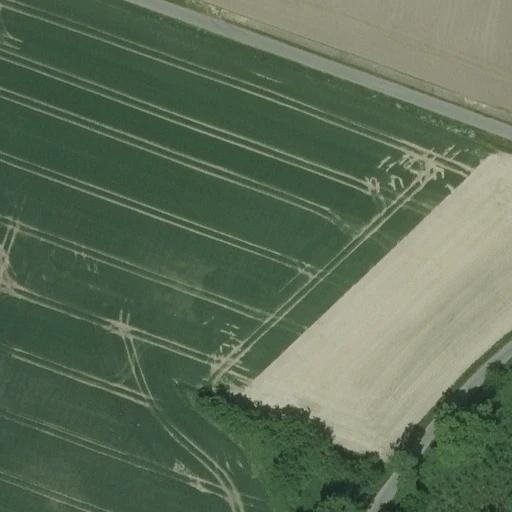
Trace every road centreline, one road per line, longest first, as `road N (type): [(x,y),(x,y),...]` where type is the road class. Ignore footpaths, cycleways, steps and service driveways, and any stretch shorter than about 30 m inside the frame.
road 1 (unclassified): [(132,0),(511,137)]
road 2 (unclassified): [(375,511),(442,418),(511,358)]
